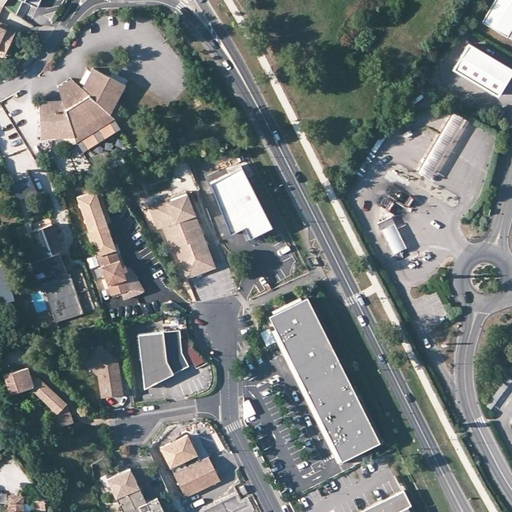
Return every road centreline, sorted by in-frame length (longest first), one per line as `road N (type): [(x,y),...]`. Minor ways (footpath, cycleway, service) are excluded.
road 1 (secondary): [(457,501),(249,91)]
road 2 (tertiary): [(511,489),(466,395),(466,348),(479,303)]
road 3 (secondary): [(170,0),(249,91)]
